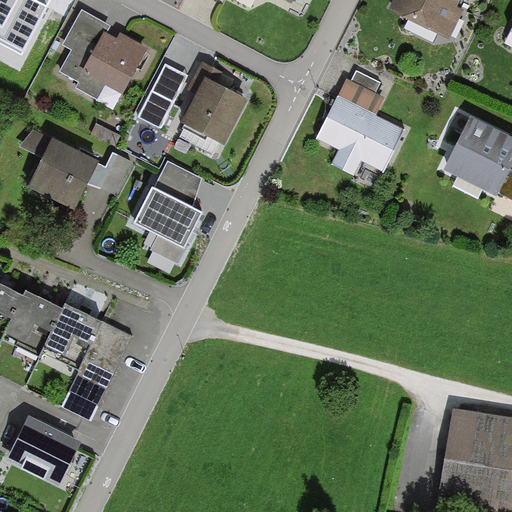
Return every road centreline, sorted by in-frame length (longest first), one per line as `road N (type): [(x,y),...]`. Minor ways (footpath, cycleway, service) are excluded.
road 1 (residential): [(84,511),(298,88)]
road 2 (track): [(178,321),(511,404)]
road 3 (residential): [(298,88),(131,0)]
